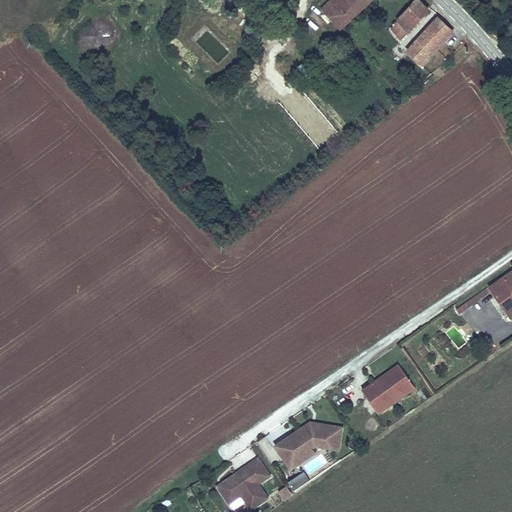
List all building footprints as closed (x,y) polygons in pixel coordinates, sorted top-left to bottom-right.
[(318,12),(339,33),(371,1),(370,0),(352,0),(347,6),(336,13),(327,4),(318,12)] [(331,0),(327,4),(336,13),(347,6),(341,0),(331,0)] [(392,45),(423,17),(414,7),(383,35),(392,45)] [(413,81),(449,39),(433,25),(396,67),(413,81)] [(488,295),(509,323),(511,320),(511,272),(486,292),(488,295)] [(456,318),(488,295),(486,292),(454,315),(456,318)] [(409,391),(393,368),(356,394),(368,411),(389,396),(394,402),(409,391)] [(372,417),(394,402),(389,396),(368,411),(372,417)] [(338,429),(304,424),(278,442),(281,446),(290,459),(307,447),(309,445),(335,449),(338,429)] [(288,469),(311,453),(307,447),(290,459),(281,446),(275,451),(288,469)] [(256,485),(267,477),(255,459),(215,488),(227,505),(239,497),(249,511),(265,499),(256,485)] [(283,501),(290,496),(285,489),(279,494),(283,501)]
